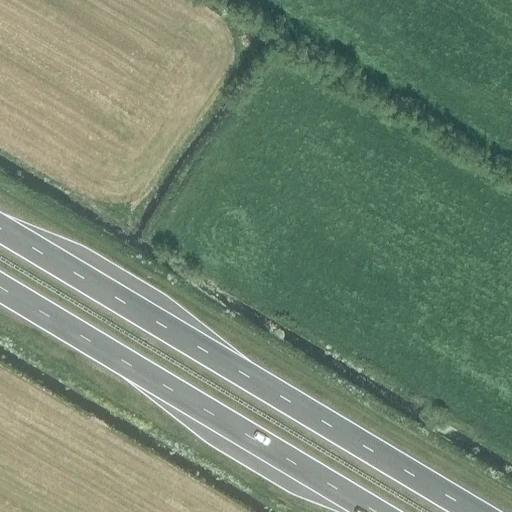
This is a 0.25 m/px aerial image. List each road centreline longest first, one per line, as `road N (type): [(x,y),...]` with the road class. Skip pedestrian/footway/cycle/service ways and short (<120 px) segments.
road 1 (trunk): [(471,511),(0,230)]
road 2 (trunk): [(0,288),(374,511)]
